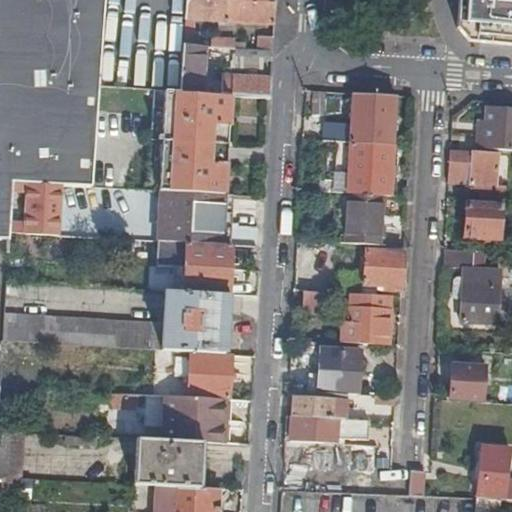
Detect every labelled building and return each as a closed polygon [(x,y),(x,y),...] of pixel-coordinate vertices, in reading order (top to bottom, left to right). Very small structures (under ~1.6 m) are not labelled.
[(0,0),(0,242),(6,243),(7,234),(7,225),(9,193),(9,184),(62,187),(81,188),(92,189),(95,139),(99,88),(104,0),(0,0)] [(197,0),(185,0),(183,47),(196,47),(197,34),(192,34),(193,22),(274,27),(275,5),(265,4),(197,0)] [(511,0),(465,0),(465,3),(458,2),(456,31),(466,43),(479,44),(489,45),(489,39),(511,41),(511,0)] [(210,38),(209,48),(244,51),(244,45),(233,44),(233,40),(210,38)] [(256,52),(272,53),(273,39),(257,39),(256,52)] [(183,47),(180,93),(180,95),(200,95),(202,58),(203,48),(196,47),(183,47)] [(203,48),(202,58),(226,60),(226,65),(232,65),(232,61),(272,63),(272,53),(256,52),(244,51),(209,48),(203,48)] [(229,97),(270,99),(271,79),(221,76),(220,96),(229,97)] [(125,89),(99,88),(95,139),(149,142),(151,122),(123,120),(125,90),(125,89)] [(324,93),(312,93),(311,115),(323,116),(324,93)] [(180,95),(166,94),(161,193),(224,197),(226,165),(219,165),(221,127),(228,128),(229,97),(220,96),(200,95),(180,95)] [(392,147),(395,98),(353,95),(351,125),(323,124),(322,143),(350,145),(392,147)] [(511,110),(486,108),(486,123),(478,123),(476,140),(484,140),(484,149),(511,151),(511,110)] [(219,165),(226,165),(228,128),(221,127),(219,165)] [(350,145),(347,196),(382,198),(390,198),(392,147),(350,145)] [(470,155),(449,154),(447,184),(463,185),(470,186),(496,187),(497,187),(499,153),(471,152),(470,155)] [(7,225),(7,234),(59,236),(62,187),(9,184),(9,193),(24,193),(22,225),(7,225)] [(470,202),(495,204),(496,187),(470,186),(470,193),(470,202)] [(158,243),(186,244),(221,246),(224,197),(161,193),(159,223),(158,243)] [(382,198),(347,196),(345,245),(358,245),(368,246),(378,247),(379,239),(382,198)] [(234,197),(224,197),(221,246),(232,247),(234,197)] [(499,239),(502,204),(495,204),(470,202),(466,202),(465,238),(499,239)] [(36,244),(34,257),(48,258),(49,245),(36,244)] [(176,256),(175,269),(230,272),(232,247),(221,246),(186,244),(186,256),(176,256)] [(378,247),(368,246),(367,253),(404,255),(405,248),(403,248),(378,247)] [(443,250),(442,268),(464,269),(461,323),(497,324),(498,311),(498,302),(500,271),(474,269),(474,252),(443,250)] [(402,288),(404,255),(367,253),(365,287),(375,287),(385,288),(401,288),(402,288)] [(184,283),(184,294),(227,297),(229,297),(230,272),(175,269),(174,283),(184,283)] [(330,295),(303,293),(301,314),(329,315),(330,295)] [(4,316),(3,342),(190,354),(224,356),(227,297),(184,294),(166,294),(163,325),(4,316)] [(387,346),(389,298),(349,296),(348,323),(340,323),(339,344),(387,346)] [(509,303),(498,302),(498,311),(509,312),(509,303)] [(314,344),(298,343),(298,355),(313,356),(314,344)] [(316,375),(315,394),(318,394),(348,396),(354,397),(356,397),(359,353),(328,351),(326,375),(316,375)] [(190,354),(188,399),(227,401),(228,401),(231,357),(224,356),(190,354)] [(485,367),(452,365),(450,400),(482,401),(485,367)] [(315,394),(291,392),(290,418),(343,421),(344,401),(318,400),(318,394),(315,394)] [(106,397),(106,410),(136,411),(137,398),(106,397)] [(387,408),(388,398),(356,397),(354,397),(354,406),(387,408)] [(188,399),(173,398),(171,443),(203,445),(224,447),(227,401),(188,399)] [(228,401),(227,401),(224,447),(231,447),(233,402),(228,401)] [(290,418),(289,435),(296,436),(296,439),(352,442),(356,442),(357,431),(368,432),(368,422),(353,421),(343,421),(290,418)] [(117,440),(131,441),(132,427),(118,427),(117,440)] [(357,431),(356,442),(367,443),(368,432),(357,431)] [(0,478),(21,479),(24,434),(0,433),(0,478)] [(97,439),(66,437),(66,446),(96,448),(97,439)] [(203,445),(171,443),(137,441),(134,486),(199,490),(200,490),(203,445)] [(367,496),(392,497),(393,479),(360,478),(360,475),(345,475),(346,446),(314,445),(314,460),(330,461),(329,474),(321,473),(320,494),(367,496)] [(479,448),(476,500),(500,501),(510,501),(511,501),(511,480),(506,480),(508,451),(479,448)] [(422,498),(424,477),(410,476),(409,498),(422,498)] [(216,491),(200,490),(199,492),(177,491),(176,511),(220,511),(220,509),(215,509),(216,491)]
